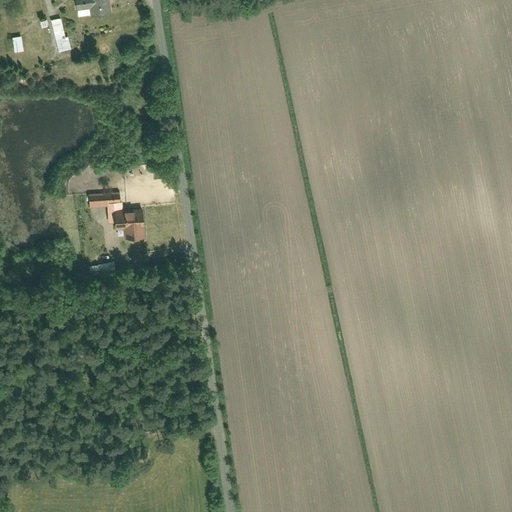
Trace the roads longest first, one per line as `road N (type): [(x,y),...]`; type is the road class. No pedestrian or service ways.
road 1 (residential): [(157,0),(230,511)]
road 2 (unknown): [(0,384),(204,330)]
